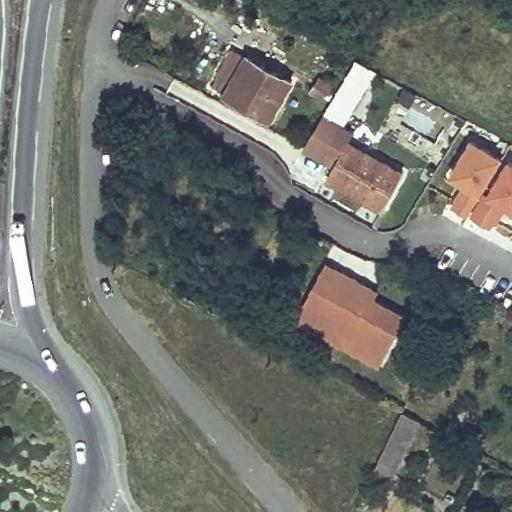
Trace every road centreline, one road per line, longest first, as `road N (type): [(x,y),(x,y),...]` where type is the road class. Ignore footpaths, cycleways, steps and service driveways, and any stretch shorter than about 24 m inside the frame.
road 1 (unclassified): [(285,511),(99,284),(90,160),(94,71)]
road 2 (residential): [(94,71),(240,148),(263,163),(290,200),(365,239),(450,235),(511,267)]
road 3 (trunk): [(46,365),(21,263),(40,0)]
